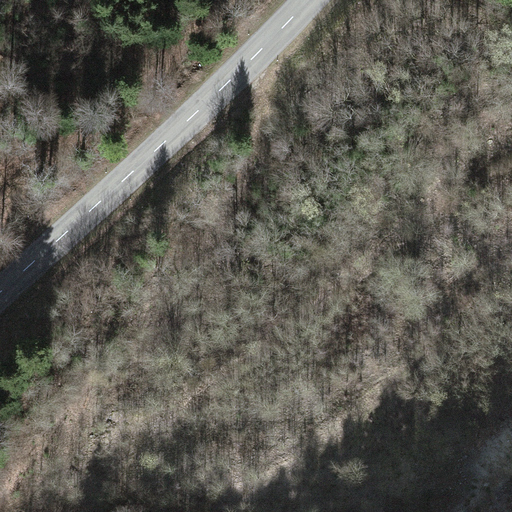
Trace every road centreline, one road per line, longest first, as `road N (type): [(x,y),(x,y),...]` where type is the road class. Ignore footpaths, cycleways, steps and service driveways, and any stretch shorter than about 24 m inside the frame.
road 1 (track): [(372,0),(260,142),(204,258),(117,382)]
road 2 (tertiary): [(306,0),(0,295)]
